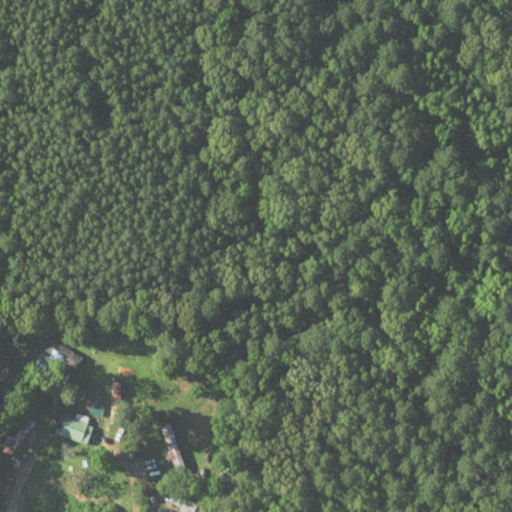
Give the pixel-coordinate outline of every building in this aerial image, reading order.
[(69,373),(79,357),(39,334),(30,349),(69,373)] [(83,425),(85,419),(63,411),(54,434),(83,445),(89,427),(83,425)] [(36,421),(28,415),(0,448),(0,452),(6,457),(36,421)] [(158,425),(172,471),(181,468),(167,423),(158,425)] [(162,500),(182,511),(190,511),(194,506),(168,490),(162,500)]
